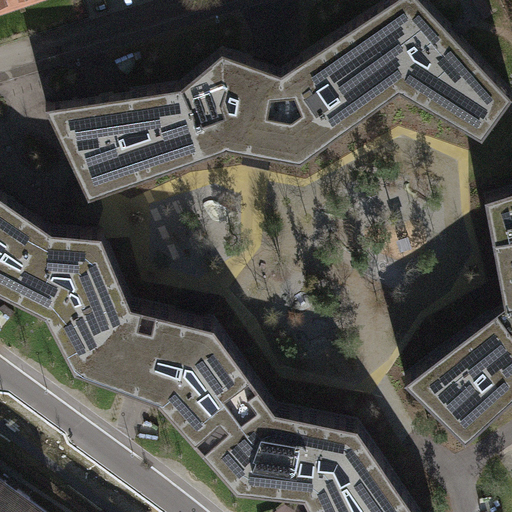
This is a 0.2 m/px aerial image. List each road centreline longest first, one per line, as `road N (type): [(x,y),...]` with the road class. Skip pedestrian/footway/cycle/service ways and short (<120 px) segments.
road 1 (tertiary): [(182,511),(0,377)]
road 2 (residential): [(0,59),(205,0)]
